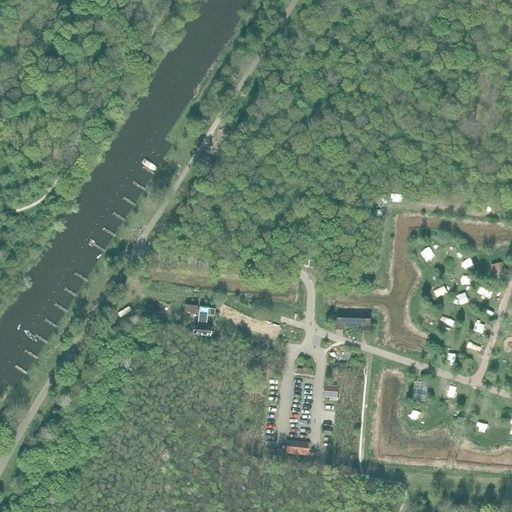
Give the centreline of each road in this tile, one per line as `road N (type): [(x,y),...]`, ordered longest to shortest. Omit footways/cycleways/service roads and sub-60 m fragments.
road 1 (unclassified): [(0,468),(135,250)]
road 2 (track): [(472,212),(393,202),(376,279),(304,276)]
road 3 (track): [(372,351),(360,471),(400,483),(448,471)]
